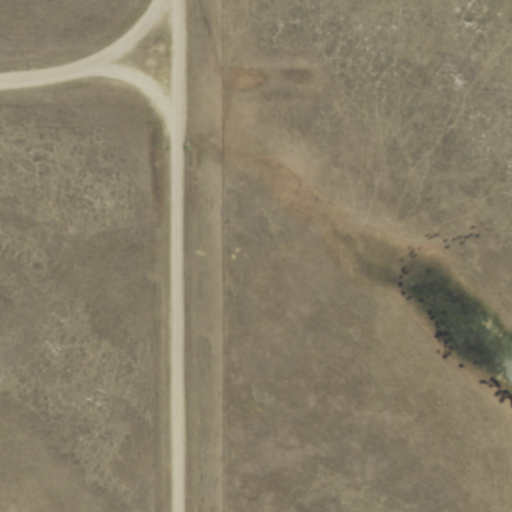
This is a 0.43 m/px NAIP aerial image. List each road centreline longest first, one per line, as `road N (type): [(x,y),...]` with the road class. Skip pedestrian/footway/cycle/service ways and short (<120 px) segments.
road 1 (residential): [(177,0),(177,511)]
road 2 (residential): [(158,0),(82,66),(0,66)]
road 3 (residential): [(82,66),(128,75),(159,97),(177,136)]
